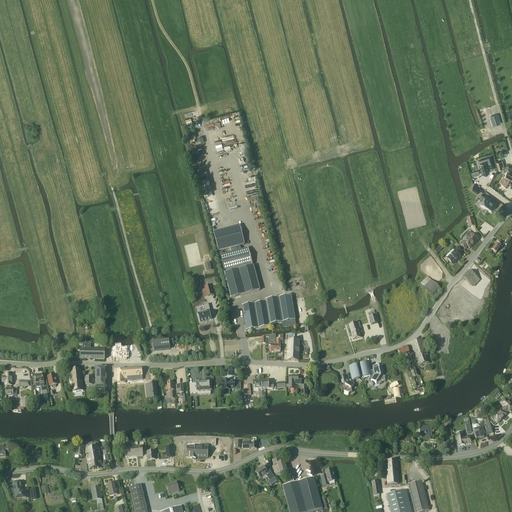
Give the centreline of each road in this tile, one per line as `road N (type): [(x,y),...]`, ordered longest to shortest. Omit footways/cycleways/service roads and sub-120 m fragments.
road 1 (tertiary): [(0,473),(209,472),(280,448),(448,457),(496,444),(511,426)]
road 2 (unclassified): [(111,364),(306,365),(396,347),(423,325),(511,208)]
road 3 (track): [(234,305),(267,290),(247,219),(224,208),(188,69),(152,0)]
road 4 (track): [(150,352),(113,194)]
road 5 (track): [(506,138),(470,0)]
